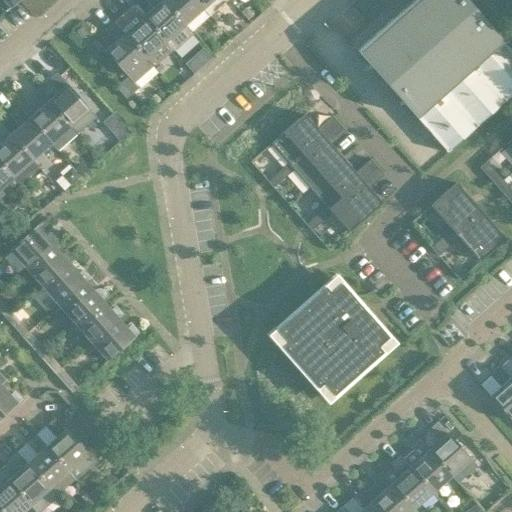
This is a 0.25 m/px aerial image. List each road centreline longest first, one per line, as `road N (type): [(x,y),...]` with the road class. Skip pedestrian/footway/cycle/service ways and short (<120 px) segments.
road 1 (residential): [(209,436),(170,138),(179,118),(276,35)]
road 2 (residential): [(276,35),(411,190),(370,241),(427,308)]
road 3 (residential): [(209,436),(273,453),(309,488),(439,372)]
